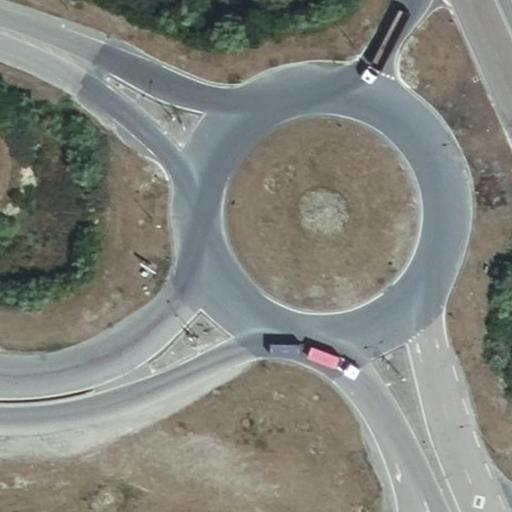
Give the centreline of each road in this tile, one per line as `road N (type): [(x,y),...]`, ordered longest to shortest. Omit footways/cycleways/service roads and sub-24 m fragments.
road 1 (unclassified): [(0,411),(29,415),(159,390),(285,333)]
road 2 (unclassified): [(199,220),(186,287),(170,318),(117,353),(37,378),(0,374)]
road 3 (unclassified): [(424,288),(449,211),(434,154),(392,108),(338,88)]
road 4 (unclassified): [(485,511),(438,394),(424,288)]
road 5 (unclassified): [(43,40),(181,162),(199,200)]
road 6 (unclassified): [(257,107),(233,107),(43,40)]
road 7 (unclassified): [(300,335),(334,351),(369,392),(434,500)]
road 8 (unclassified): [(199,220),(220,282),(251,315),(285,333)]
road 9 (unclassified): [(300,335),(363,331),(424,288)]
